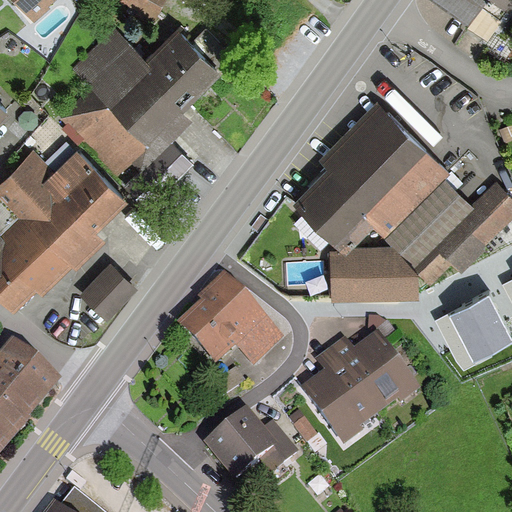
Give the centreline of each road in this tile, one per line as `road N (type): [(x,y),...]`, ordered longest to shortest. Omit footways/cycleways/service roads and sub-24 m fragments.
road 1 (tertiary): [(99,383),(377,5)]
road 2 (tertiary): [(212,511),(87,400)]
road 3 (residential): [(377,5),(479,83),(511,88)]
road 4 (tertiary): [(87,400),(2,511)]
road 5 (residential): [(99,383),(0,305)]
